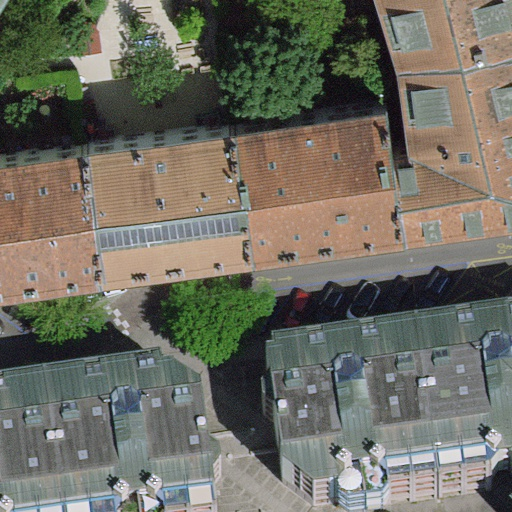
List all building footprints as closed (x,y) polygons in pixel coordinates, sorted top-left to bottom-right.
[(511,0),(388,0),(405,50),(511,34),(511,0)] [(403,220),(511,204),(511,34),(405,50),(418,140),(392,143),(403,220)] [(403,220),(392,143),(386,101),(236,122),(253,241),(403,220)] [(253,241),(236,122),(87,143),(105,261),(253,241)] [(0,275),(105,261),(87,143),(0,155),(0,275)] [(511,324),(419,338),(442,498),(494,491),(493,487),(500,478),(511,476),(511,324)] [(343,511),(388,511),(392,506),(442,498),(419,338),(272,358),(274,368),(268,368),(272,396),(264,407),(266,420),(277,429),(285,484),(318,507),(342,504),(343,511)] [(98,383),(47,390),(62,511),(216,511),(203,405),(171,381),(166,382),(165,373),(98,383)] [(0,511),(62,511),(47,390),(0,396),(0,511)]
